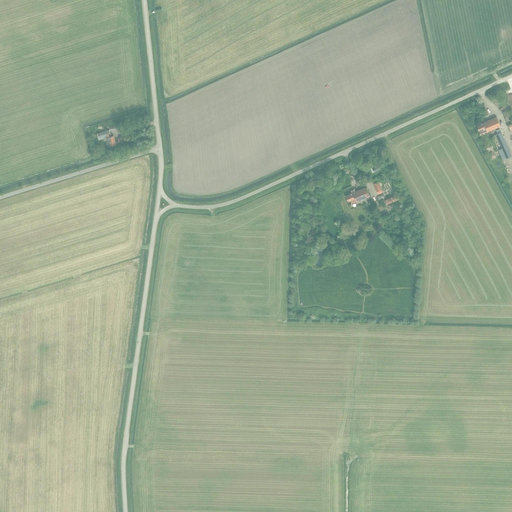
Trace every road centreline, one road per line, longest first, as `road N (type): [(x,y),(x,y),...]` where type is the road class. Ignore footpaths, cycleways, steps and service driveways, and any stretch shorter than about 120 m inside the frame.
road 1 (unclassified): [(177,205),(225,204),(511,76)]
road 2 (unclassified): [(125,511),(123,458),(155,219)]
road 3 (unclassified): [(0,197),(159,148)]
road 4 (unclassified): [(159,148),(144,0)]
